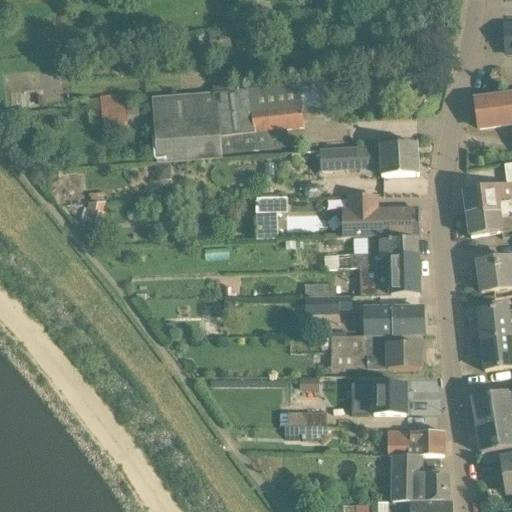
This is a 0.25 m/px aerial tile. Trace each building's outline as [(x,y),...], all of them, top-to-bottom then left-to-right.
[(208,36),(209,38),(183,41),(185,62),(212,58),(212,56),(232,54),(229,33),(208,36)] [(123,59),(124,64),(118,65),(119,75),(125,74),(126,78),(141,76),(138,57),(123,59)] [(213,88),(213,97),(152,103),(156,166),(222,161),(221,158),(261,153),(259,135),(304,130),(301,112),(331,108),(328,84),(226,96),(225,87),(213,88)] [(99,99),(102,132),(128,129),(124,96),(99,99)] [(511,98),(475,104),(479,132),(511,127),(511,98)] [(380,172),(381,181),(419,179),(418,148),(357,150),(319,153),(320,175),(380,172)] [(155,168),(157,183),(171,182),(170,167),(155,168)] [(511,187),(507,188),(464,195),(467,218),(483,216),(484,220),(499,217),(500,222),(511,220),(511,222),(511,187)] [(183,189),(174,189),(174,198),(184,198),(183,189)] [(90,197),(91,204),(103,202),(103,195),(90,197)] [(350,240),(368,240),(380,240),(418,240),(421,240),(420,214),(375,214),(375,199),(350,199),(350,200),(347,199),(347,212),(342,212),(342,241),(350,240)] [(255,201),(256,216),(276,215),(276,200),(255,201)] [(103,206),(103,202),(91,204),(91,206),(89,211),(87,211),(84,222),(100,228),(104,216),(99,214),(103,206)] [(277,241),(276,215),(256,216),(257,242),(277,241)] [(467,218),(470,241),(511,234),(511,222),(511,220),(500,222),(499,217),(484,220),(483,216),(467,218)] [(417,259),(417,243),(380,244),(380,240),(368,240),(369,258),(351,258),(351,272),(359,271),(390,270),(389,260),(417,259)] [(360,300),(372,300),(390,300),(419,299),(417,259),(389,260),(390,270),(359,271),(360,300)] [(511,261),(477,266),(481,296),(511,291),(511,261)] [(334,287),(304,287),(305,300),(335,299),(334,287)] [(297,313),(319,313),(318,301),(296,300),(297,313)] [(393,313),(365,313),(365,338),(424,338),(423,312),(393,313)] [(481,345),(511,341),(511,313),(508,314),(508,312),(478,315),(481,345)] [(174,324),(164,326),(167,337),(176,336),(174,324)] [(335,340),(330,340),(321,340),(322,356),(331,356),(331,373),(367,373),(420,373),(420,347),(388,348),(388,360),(372,360),(372,340),(335,340)] [(485,375),(511,371),(511,341),(481,345),(485,375)] [(300,394),(319,393),(319,381),(300,381),(300,394)] [(405,419),(405,389),(351,388),(351,419),(405,419)] [(511,425),(511,424),(511,397),(508,399),(508,398),(473,403),(477,429),(511,425)] [(326,416),(287,416),(287,430),(301,430),(320,430),(326,431),(326,416)] [(481,457),(511,452),(511,424),(511,425),(477,429),(481,457)] [(320,442),(320,430),(301,430),(301,442),(320,442)] [(393,462),(422,461),(444,460),(444,435),(389,437),(389,459),(393,459),(393,462)] [(511,460),(501,462),(507,499),(511,497),(511,460)] [(393,462),(393,507),(394,507),(413,507),(450,506),(449,478),(426,478),(426,479),(422,479),(422,461),(393,462)]
